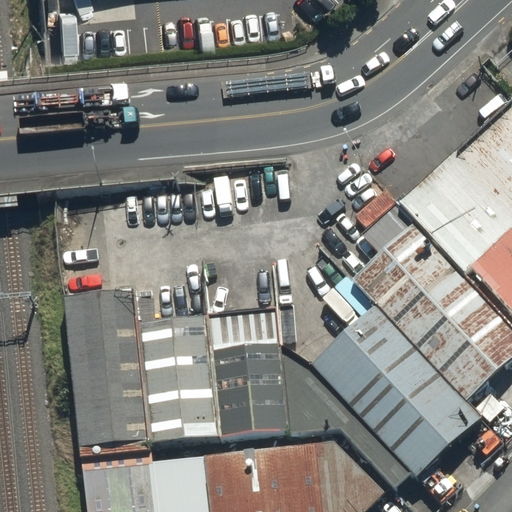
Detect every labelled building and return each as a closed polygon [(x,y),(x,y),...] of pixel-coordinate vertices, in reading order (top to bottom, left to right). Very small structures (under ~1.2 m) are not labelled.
[(511,109),(409,208),(470,270),(511,232),(511,109)] [(385,309),(423,350),(485,292),(472,279),(406,209),(403,205),(366,239),(387,262),(363,285),(385,309)] [(511,243),(480,274),(511,307),(511,243)] [(79,466),(150,458),(217,451),(202,322),(135,328),(131,288),(60,296),(79,466)] [(511,321),(485,292),(423,350),(475,406),(511,371),(511,321)] [(483,424),(374,310),(310,371),(414,479),(420,485),(483,424)] [(202,322),(217,451),(290,443),(280,350),(276,314),(202,322)] [(340,435),(396,494),(414,479),(310,371),(302,366),(280,350),(290,443),(340,435)] [(371,511),(387,496),(335,447),(87,474),(90,511),(371,511)]
